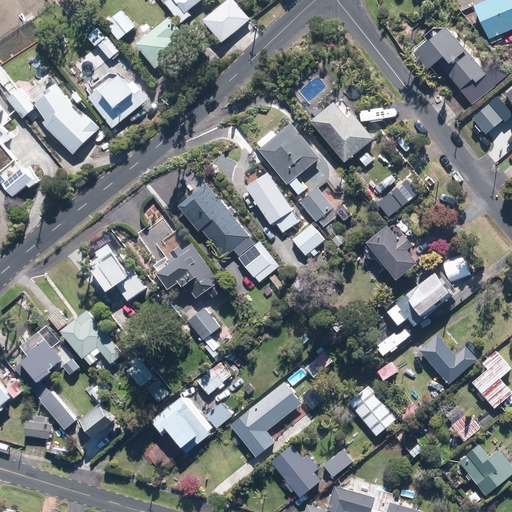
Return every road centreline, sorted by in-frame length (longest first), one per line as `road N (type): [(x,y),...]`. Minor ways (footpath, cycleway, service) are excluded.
road 1 (tertiary): [(0,276),(179,128),(316,0)]
road 2 (residential): [(336,0),(511,227)]
road 3 (residential): [(138,511),(0,470)]
